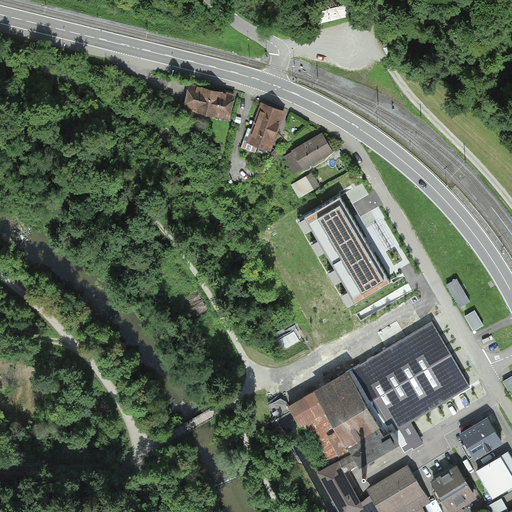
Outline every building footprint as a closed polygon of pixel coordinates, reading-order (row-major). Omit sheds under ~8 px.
[(207,112),(212,89),(190,85),(185,107),(207,112)] [(234,95),(212,89),(207,112),(229,117),(234,95)] [(276,130),(284,111),(263,104),(256,123),(276,130)] [(276,130),(256,123),(253,129),(249,128),(242,147),(255,152),(257,145),(270,149),(276,130)] [(284,156),(296,176),(337,153),(325,133),(284,156)] [(310,175),(292,185),(300,199),(318,188),(310,175)] [(355,303),(391,282),(376,257),(375,254),(370,247),(340,196),(305,216),(355,303)] [(380,220),(369,225),(387,258),(398,252),(380,220)] [(460,307),(470,301),(457,278),(447,284),(460,307)] [(483,324),(475,310),(465,316),(474,330),(483,324)] [(434,320),(290,403),(325,463),(315,469),(340,511),(348,511),(365,502),(347,469),(398,441),(404,438),(397,427),(409,419),(467,387),(471,384),(434,320)] [(295,326),(272,339),(279,352),(303,339),(295,326)] [(282,397),(271,403),(277,413),(287,408),(282,397)] [(464,431),(479,457),(509,440),(494,414),(464,431)] [(424,444),(409,419),(397,427),(404,438),(398,441),(405,452),(412,448),(414,450),(424,444)] [(511,456),(506,448),(481,462),(497,491),(511,482),(511,456)] [(368,487),(382,511),(413,511),(434,501),(411,462),(368,487)] [(462,464),(434,480),(452,511),(480,495),(462,464)]
